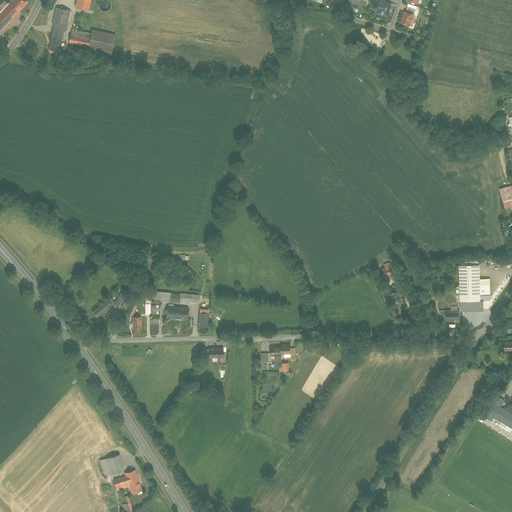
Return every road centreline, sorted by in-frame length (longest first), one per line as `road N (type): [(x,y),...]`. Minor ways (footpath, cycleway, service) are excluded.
road 1 (residential): [(74,342),(485,331)]
road 2 (residential): [(485,331),(366,511)]
road 3 (primary): [(74,342),(184,511)]
